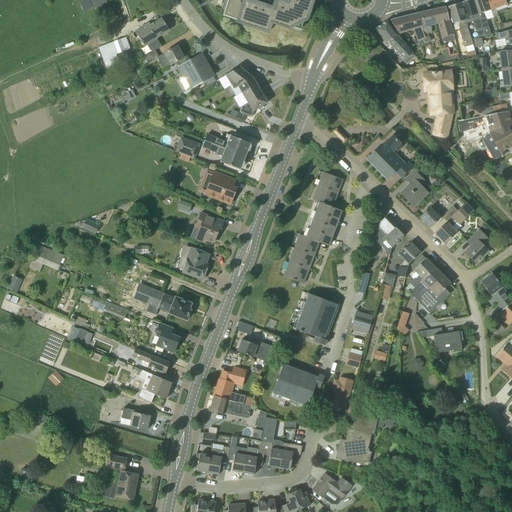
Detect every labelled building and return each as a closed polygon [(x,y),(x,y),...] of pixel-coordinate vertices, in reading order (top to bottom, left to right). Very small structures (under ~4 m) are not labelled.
[(92,8),(88,0),(84,0),(81,2),(85,11),(92,8)] [(228,0),(223,16),(239,22),(239,23),(268,33),(271,23),(288,29),(288,26),(304,18),(307,19),(312,0),(290,0),(289,3),(279,0),(277,0),(275,9),(249,0),(248,0),(228,0)] [(472,21),(475,31),(482,29),(478,14),(473,0),(470,0),(460,3),(467,23),(472,21)] [(491,10),(486,0),(473,0),(478,14),(482,29),(485,36),(491,35),(484,12),(491,10)] [(496,9),(507,6),(504,0),(486,0),(491,10),(494,18),(498,16),(496,9)] [(464,48),(466,47),(473,45),(467,23),(460,3),(448,7),(453,24),(458,22),(460,29),(459,29),(464,48)] [(446,7),(432,10),(436,25),(437,24),(441,38),(442,38),(443,41),(446,43),(454,41),(455,41),(450,21),(446,7)] [(425,37),(423,39),(425,43),(431,41),(428,33),(432,32),(430,26),(436,25),(432,10),(420,13),(424,27),(421,28),(425,37)] [(421,28),(424,27),(420,13),(390,20),(399,35),(413,30),(418,43),(423,39),(425,37),(421,28)] [(149,23),(135,32),(144,47),(148,44),(152,51),(161,46),(156,39),(169,30),(161,18),(150,25),(149,23)] [(398,38),(386,21),(375,29),(385,44),(387,43),(403,62),(412,53),(398,38)] [(503,32),(511,30),(511,21),(502,24),(503,32)] [(511,30),(503,32),(495,34),(496,41),(495,41),(496,48),(506,46),(511,44),(511,30)] [(124,52),(124,51),(120,41),(120,40),(99,48),(105,66),(118,61),(116,55),(124,52)] [(184,58),(178,46),(157,58),(163,70),(184,58)] [(511,50),(499,52),(501,70),(511,68),(511,50)] [(139,67),(153,59),(158,56),(155,51),(136,61),(139,67)] [(443,54),(437,56),(439,64),(445,62),(444,58),(443,54)] [(201,55),(178,68),(183,77),(190,74),(196,85),(213,75),(206,61),(205,62),(201,55)] [(487,67),(486,57),(479,57),(481,73),(489,72),(489,67),(487,67)] [(239,86),(252,78),(239,68),(227,75),(234,88),(239,86)] [(501,87),(503,87),(511,86),(511,68),(501,70),(502,81),(501,81),(499,82),(500,86),(501,87)] [(431,116),(438,115),(433,136),(448,140),(453,114),(455,114),(453,88),(467,88),(465,71),(452,72),(452,71),(424,73),(425,92),(429,92),(431,116)] [(252,78),(239,86),(243,92),(256,85),(252,78)] [(248,102),(262,94),(256,85),(243,92),(248,102)] [(496,88),(481,92),(482,99),(498,95),(496,88)] [(199,92),(194,95),(197,101),(202,98),(199,92)] [(511,92),(503,94),(499,95),(500,101),(510,99),(511,106),(511,105),(511,92)] [(262,94),(248,102),(254,111),(258,109),(259,110),(262,108),(261,106),(267,103),(262,94)] [(254,111),(248,102),(242,105),(239,112),(251,117),(254,111)] [(485,116),(489,116),(507,112),(505,104),(481,109),(482,117),(485,116)] [(230,118),(235,120),(238,113),(232,110),(230,118)] [(492,133),(503,151),(511,145),(511,129),(509,125),(511,124),(507,112),(489,116),(485,116),(491,134),(492,133)] [(403,146),(401,144),(402,143),(393,134),(383,144),(382,143),(366,159),(387,180),(395,172),(401,178),(413,166),(408,162),(406,164),(393,152),(395,150),(397,152),(403,146)] [(207,135),(201,149),(208,151),(211,144),(245,157),(246,152),(249,151),(250,147),(249,145),(248,144),(249,143),(241,140),(240,138),(234,136),(232,137),(226,135),(223,141),(207,135)] [(199,145),(181,138),(175,152),(194,159),(199,145)] [(243,162),(245,157),(211,144),(208,151),(217,155),(216,157),(221,159),(219,162),(239,169),(240,169),(242,168),(244,164),(243,162)] [(399,193),(412,206),(427,192),(420,185),(424,180),(414,170),(404,179),(408,184),(399,193)] [(236,189),(233,188),(229,186),(232,180),(214,173),(213,174),(206,171),(204,178),(210,181),(205,195),(230,204),(236,189)] [(343,180),(323,172),(318,186),(337,194),(343,180)] [(337,194),(317,187),(312,201),(319,203),(332,208),(337,194)] [(192,203),(181,198),(177,209),(189,213),(192,203)] [(341,212),(332,208),(319,203),(316,212),(338,220),(341,212)] [(457,211),(446,222),(434,234),(444,244),(457,232),(452,227),(456,223),(459,225),(473,211),(465,203),(457,211)] [(429,229),(440,218),(430,207),(419,218),(429,229)] [(457,211),(453,207),(442,217),(446,222),(457,211)] [(338,220),(316,212),(312,220),(335,229),(338,220)] [(221,221),(201,214),(191,240),(203,244),(204,242),(208,243),(212,245),(215,235),(216,235),(217,235),(220,229),(219,228),(218,228),(221,221)] [(95,223),(87,219),(83,228),(91,232),(95,223)] [(375,242),(375,240),(389,255),(391,248),(404,236),(395,227),(393,228),(384,219),(380,223),(379,227),(378,229),(379,231),(377,234),(373,233),(370,241),(375,242)] [(335,229),(312,220),(309,229),(332,237),(335,229)] [(332,237),(309,229),(306,237),(319,242),(329,246),(332,237)] [(489,239),(479,229),(467,241),(472,246),(464,253),(476,264),(489,251),(483,245),(489,239)] [(319,242),(306,237),(299,235),(294,249),(314,256),(319,242)] [(405,278),(408,264),(420,253),(410,243),(398,254),(405,262),(400,267),(399,266),(397,276),(405,278)] [(38,245),(29,268),(40,272),(43,264),(58,271),(64,256),(38,245)] [(205,265),(208,255),(184,246),(176,268),(183,270),(182,272),(202,280),(207,266),(205,265)] [(314,256),(294,249),(289,263),(308,270),(314,256)] [(414,288),(435,269),(425,259),(421,255),(410,265),(414,270),(413,270),(419,275),(415,279),(414,278),(409,283),(414,288)] [(308,270),(289,263),(283,277),(303,284),(308,270)] [(435,268),(435,269),(414,288),(409,293),(417,301),(442,276),(435,268)] [(369,274),(363,272),(361,280),(367,281),(369,274)] [(392,287),(395,276),(385,273),(382,284),(383,285),(380,298),(388,301),(392,287)] [(480,282),(491,297),(487,300),(492,306),(495,304),(501,311),(498,314),(508,326),(511,322),(511,307),(509,310),(507,307),(511,302),(511,300),(492,274),(480,282)] [(450,284),(442,276),(417,301),(424,308),(450,284)] [(7,289),(16,293),(21,281),(12,277),(7,289)] [(188,310),(191,304),(139,284),(133,297),(149,304),(146,311),(155,314),(158,307),(171,312),(170,314),(186,320),(190,311),(188,310)] [(337,305),(309,294),(295,329),(299,331),(299,332),(301,333),(302,332),(315,337),(313,342),(324,346),(326,340),(324,340),(337,305)] [(122,318),(125,310),(94,297),(91,305),(122,318)] [(373,316),(356,312),(352,328),(369,333),(373,316)] [(396,329),(404,336),(409,331),(405,327),(409,314),(403,312),(396,329)] [(173,329),(158,323),(153,336),(158,338),(155,346),(173,353),(179,339),(171,335),(173,329)] [(92,335),(73,327),(69,336),(77,340),(88,344),(92,335)] [(436,354),(462,350),(458,332),(442,334),(441,328),(426,331),(427,337),(433,336),(436,354)] [(256,346),(241,340),(237,352),(268,363),(273,347),(262,343),(256,346)] [(511,340),(506,346),(506,345),(496,356),(506,365),(501,370),(511,379),(511,377),(511,340)] [(64,342),(62,347),(68,350),(70,345),(64,342)] [(146,368),(165,375),(170,363),(135,349),(132,357),(148,364),(146,368)] [(373,358),(384,362),(387,355),(376,351),(373,358)] [(359,366),(362,356),(350,354),(347,363),(359,366)] [(283,365),(271,396),(306,409),(309,403),(310,403),(311,401),(310,401),(315,386),(320,388),(324,377),(318,375),(317,378),(283,365)] [(246,371),(234,367),(232,374),(223,372),(220,380),(219,379),(213,396),(214,397),(236,403),(238,397),(231,395),(234,385),(241,387),(246,371)] [(55,371),(48,379),(56,387),(63,379),(55,371)] [(172,383),(142,371),(140,377),(145,380),(138,399),(151,404),(154,396),(166,400),(172,383)] [(340,382),(334,380),(332,390),(337,392),(338,389),(343,390),(341,398),(336,396),(333,406),(336,406),(337,408),(341,409),(342,408),(345,409),(352,382),(341,379),(340,382)] [(236,403),(214,397),(210,411),(249,418),(251,407),(236,403)] [(244,405),(252,407),(254,399),(247,397),(244,405)] [(358,416),(361,405),(350,402),(347,413),(358,416)] [(373,415),(373,417),(377,418),(378,415),(378,413),(394,416),(394,411),(385,409),(385,406),(375,404),(373,415)] [(147,430),(150,417),(135,413),(135,411),(123,408),(120,424),(147,430)] [(260,411),(258,420),(256,420),(255,425),(264,427),(265,418),(266,414),(260,411)] [(336,459),(368,466),(371,452),(369,452),(369,449),(368,449),(371,434),(373,435),(377,418),(373,417),(371,416),(352,419),(350,429),(348,429),(344,445),(339,444),(336,459)] [(278,468),(281,450),(282,442),(272,440),(276,419),(265,418),(264,427),(261,442),(266,443),(263,455),(269,456),(268,466),(278,468)] [(382,425),(393,427),(395,421),(384,418),(382,425)] [(254,430),(252,438),(261,440),(262,431),(254,430)] [(216,435),(203,433),(201,445),(210,447),(211,441),(215,442),(216,435)] [(227,460),(233,461),(231,471),(243,473),(246,456),(247,449),(236,447),(237,438),(232,437),(230,444),(230,448),(227,460)] [(263,455),(266,443),(261,442),(259,442),(258,449),(247,448),(247,449),(246,456),(243,473),(254,475),(257,454),(263,455)] [(213,445),(211,456),(208,473),(218,475),(221,459),(227,460),(230,448),(223,447),(213,445)] [(291,452),(281,450),(278,468),(290,470),(293,453),(300,454),(301,447),(292,445),(291,452)] [(208,473),(211,456),(199,454),(199,455),(196,454),(195,458),(195,459),(195,458),(198,459),(196,471),(208,473)] [(126,460),(109,456),(107,466),(122,469),(119,483),(105,481),(102,495),(114,498),(114,496),(132,500),(135,489),(133,488),(135,475),(124,472),(126,460)] [(19,476),(31,479),(34,472),(22,468),(19,476)] [(313,489),(332,504),(339,503),(352,487),(341,478),(337,483),(324,474),(313,489)] [(290,504),(282,507),(284,511),(302,511),(301,510),(310,506),(307,496),(302,498),(299,490),(287,496),(290,504)] [(198,500),(197,507),(193,507),(191,511),(214,511),(216,503),(198,500)] [(257,502),(258,509),(254,510),(254,508),(253,508),(253,510),(253,511),(284,511),(282,507),(281,503),(275,504),(274,500),(257,502)]
